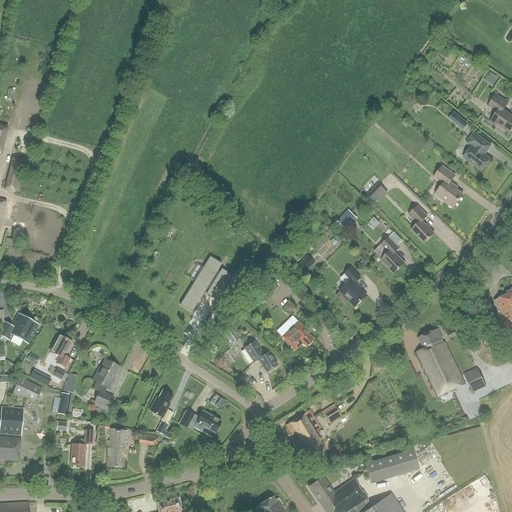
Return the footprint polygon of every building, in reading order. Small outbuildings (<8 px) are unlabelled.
[(477,82),(484,72),(474,66),(467,76),(477,82)] [(498,77),(489,72),(483,82),(492,87),(498,77)] [(509,103),(496,94),(488,106),(497,112),(489,123),(496,128),(497,126),(509,134),(511,129),(511,115),(504,110),(509,103)] [(454,112),(448,119),(463,131),(468,124),(466,122),(457,115),(454,112)] [(0,155),(1,156),(8,128),(0,125),(0,155)] [(471,147),(463,159),(481,173),(491,159),(485,155),(492,146),(474,132),(466,143),(471,147)] [(16,192),(19,193),(25,170),(22,169),(24,161),(12,158),(4,190),(16,193),(16,192)] [(452,211),(462,198),(451,190),(453,188),(449,185),(454,179),(441,169),(433,180),(442,187),(434,197),(452,211)] [(387,193),(378,184),(368,195),(366,197),(370,201),(372,199),(377,204),(387,193)] [(424,244),(434,235),(422,222),(427,217),(417,207),(409,215),(418,224),(411,230),(424,244)] [(358,219),(348,210),(340,218),(342,221),(339,223),(346,231),(358,219)] [(399,248),(388,237),(373,252),(381,259),(380,260),(394,274),(404,264),(393,254),(399,248)] [(205,288),(207,289),(205,293),(216,300),(232,275),(221,268),(219,271),(217,270),(221,263),(209,255),(179,304),(190,312),(205,288)] [(304,273),(314,263),(307,256),(297,266),(304,273)] [(355,308),(367,297),(355,284),(360,279),(351,269),(345,274),(351,281),(340,292),(336,296),(344,305),(348,300),(355,308)] [(263,302),(264,302),(278,286),(264,274),(253,287),(256,289),(253,293),(256,295),(251,301),(258,307),(263,302)] [(499,299),(494,301),(511,338),(511,337),(511,292),(499,299)] [(12,327),(4,322),(0,330),(0,335),(1,336),(0,339),(5,339),(5,338),(8,340),(11,335),(27,344),(38,325),(19,314),(12,327)] [(276,332),(282,338),(295,351),(302,344),(306,348),(313,340),(308,335),(309,334),(291,316),(276,332)] [(238,339),(231,329),(225,333),(231,344),(238,339)] [(437,398),(464,385),(438,329),(432,332),(421,337),(418,339),(424,350),(416,354),(437,398)] [(449,339),(456,336),(454,331),(447,334),(449,339)] [(72,342),(59,335),(50,353),(59,357),(56,363),(65,368),(69,359),(65,357),(72,342)] [(267,373),(278,366),(269,353),(264,356),(255,342),(244,349),(253,363),(258,360),(267,373)] [(104,393),(106,388),(110,390),(114,382),(112,381),(119,368),(105,360),(101,368),(99,367),(92,381),(95,382),(93,388),(100,391),(95,402),(110,408),(115,397),(104,393)] [(473,393),(486,387),(477,368),(464,374),(473,393)] [(53,376),(61,380),(65,374),(57,369),(53,376)] [(66,390),(76,392),(79,375),(69,373),(66,390)] [(34,404),(42,389),(19,378),(12,394),(34,404)] [(173,396),(162,391),(158,398),(156,397),(149,411),(163,419),(170,405),(169,404),(173,396)] [(69,403),(70,395),(61,393),(57,414),(65,416),(67,403),(69,403)] [(113,407),(121,411),(124,403),(116,400),(113,407)] [(329,424),(342,417),(334,405),(322,412),(329,424)] [(0,434),(20,436),(23,409),(1,407),(0,419),(0,434)] [(215,434),(221,423),(202,413),(198,420),(194,417),(195,416),(186,411),(179,424),(192,432),(194,428),(202,432),(204,428),(215,434)] [(290,423),(286,426),(292,436),(296,433),(299,439),(295,441),(302,452),(306,450),(312,459),(325,451),(319,442),(322,440),(317,431),(320,429),(309,411),(306,413),(290,423)] [(59,430),(68,430),(69,421),(59,421),(59,430)] [(165,431),(169,425),(162,421),(156,432),(170,440),(172,436),(165,431)] [(108,426),(97,425),(96,432),(103,433),(103,428),(108,429),(108,426)] [(126,437),(127,430),(109,429),(107,467),(122,467),(123,456),(126,456),(126,441),(124,441),(125,437),(126,437)] [(85,430),(84,439),(81,439),(80,445),(73,444),(72,465),(85,466),(86,444),(92,444),(93,430),(85,430)] [(155,436),(140,433),(138,444),(154,446),(157,447),(159,436),(155,436)] [(0,459),(19,462),(21,440),(0,437),(0,459)] [(371,484),(419,469),(413,450),(364,464),(371,484)] [(333,493),(332,492),(323,478),(309,487),(325,511),(403,511),(391,494),(373,507),(354,479),(333,493)] [(287,511),(278,499),(275,501),(273,497),(253,511),(287,511)] [(178,511),(181,510),(178,499),(157,505),(159,511),(178,511)]
